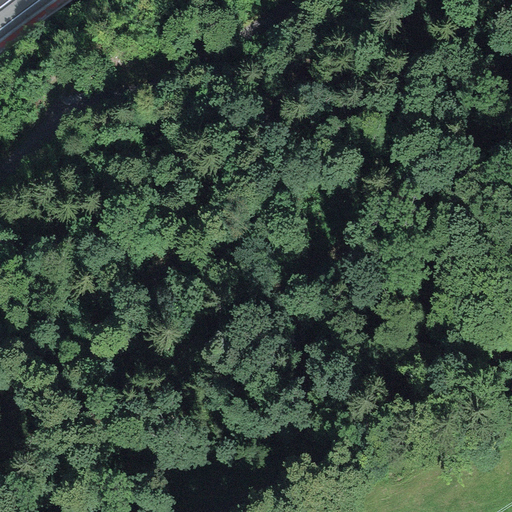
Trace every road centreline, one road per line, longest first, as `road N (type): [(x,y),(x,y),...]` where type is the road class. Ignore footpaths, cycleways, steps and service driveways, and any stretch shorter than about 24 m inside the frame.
road 1 (track): [(0,418),(208,230),(287,94),(387,0)]
road 2 (unclassified): [(0,174),(55,126),(299,0)]
road 3 (track): [(511,356),(279,485),(211,511)]
